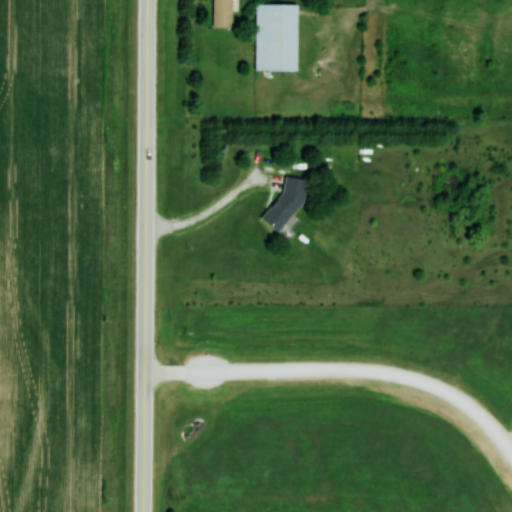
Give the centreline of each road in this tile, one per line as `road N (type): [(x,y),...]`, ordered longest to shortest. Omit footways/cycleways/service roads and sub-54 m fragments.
road 1 (tertiary): [(143,511),(147,0)]
road 2 (residential): [(145,369),(351,369),(424,382),(480,416),(511,452)]
